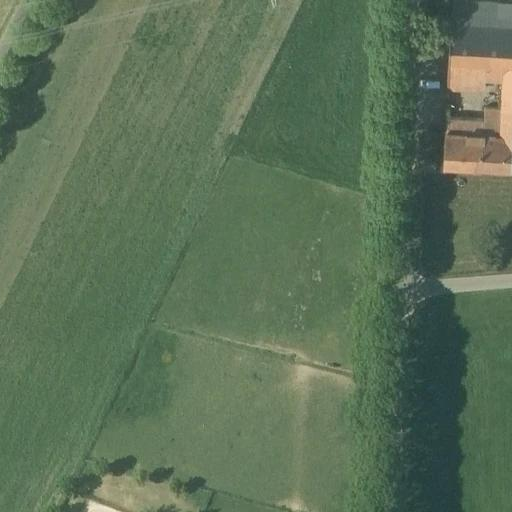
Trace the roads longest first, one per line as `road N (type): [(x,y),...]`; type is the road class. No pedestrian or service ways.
road 1 (unclassified): [(400,292),(402,0)]
road 2 (unclassified): [(387,511),(400,292)]
